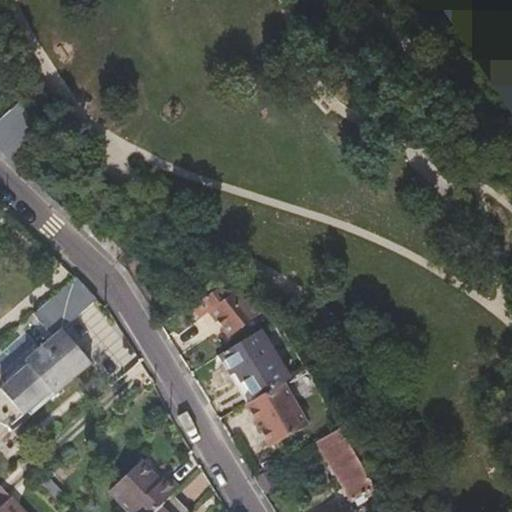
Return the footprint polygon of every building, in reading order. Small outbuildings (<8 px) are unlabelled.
[(511,0),(443,0),(443,1),(449,8),(461,13),(511,28),(511,0)] [(0,153),(7,160),(33,135),(17,100),(0,116),(0,153)] [(94,302),(73,279),(29,316),(50,339),(0,382),(0,401),(22,382),(67,343),(58,333),(94,302)] [(258,317),(216,291),(199,300),(206,312),(202,314),(214,329),(222,341),(258,317)] [(206,312),(199,300),(187,308),(193,320),(202,314),(206,312)] [(220,350),(249,404),(288,383),(259,329),(220,350)] [(0,425),(3,429),(1,432),(7,434),(25,417),(28,420),(88,367),(67,343),(22,382),(0,401),(0,425)] [(288,383),(249,404),(273,447),(312,426),(288,383)] [(368,497),(376,492),(339,428),(316,440),(351,502),(366,494),(368,497)] [(152,511),(177,488),(179,487),(167,475),(161,482),(140,461),(108,491),(129,511),(127,511),(152,511)] [(0,486),(0,511),(16,511),(6,502),(11,497),(0,486)] [(152,511),(193,511),(197,509),(177,488),(152,511)]
